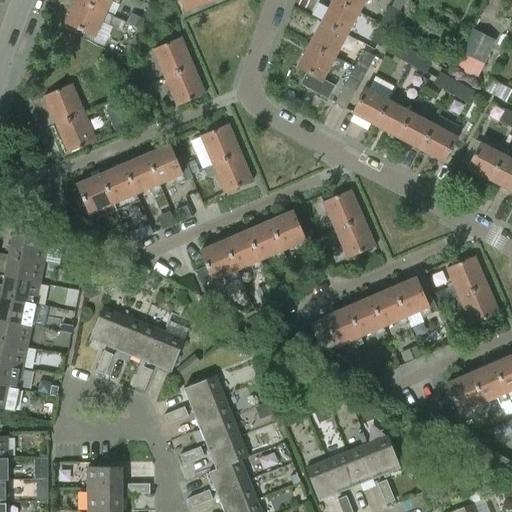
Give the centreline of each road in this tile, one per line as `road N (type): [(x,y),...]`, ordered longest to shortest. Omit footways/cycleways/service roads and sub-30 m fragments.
road 1 (residential): [(249,91),(58,173),(55,188),(72,221),(147,253),(338,171),(348,158)]
road 2 (residential): [(473,225),(463,237),(309,302),(300,319),(315,351),(385,386),(511,334)]
road 3 (residential): [(154,438),(140,409),(92,388),(71,394),(69,422),(141,431)]
road 4 (residential): [(473,225),(348,158)]
road 5 (residential): [(348,158),(261,112),(249,91)]
